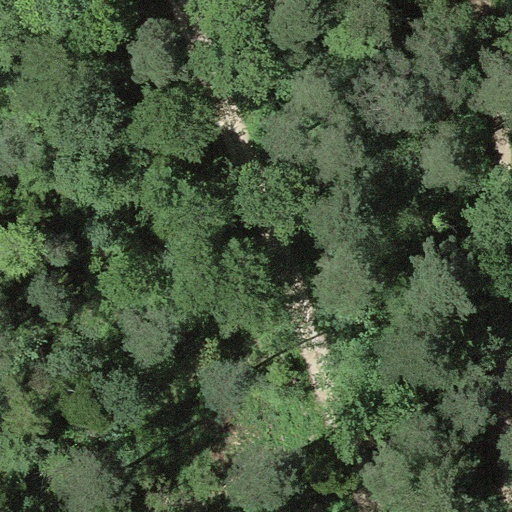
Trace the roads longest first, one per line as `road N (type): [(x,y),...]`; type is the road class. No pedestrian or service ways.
road 1 (track): [(179,0),(373,511)]
road 2 (track): [(507,511),(501,125),(481,0)]
